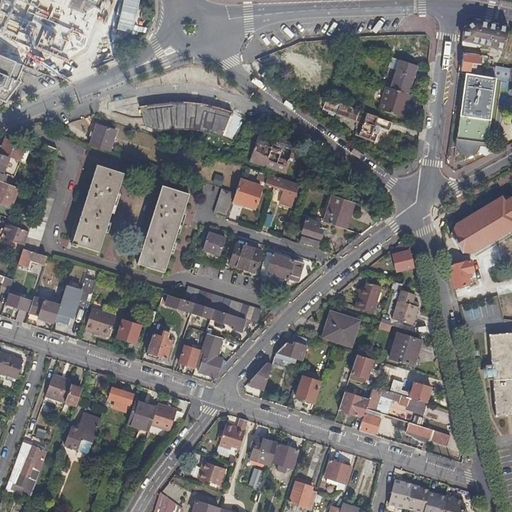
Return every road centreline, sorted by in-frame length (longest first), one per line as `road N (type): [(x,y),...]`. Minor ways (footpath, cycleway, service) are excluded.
road 1 (tertiary): [(419,208),(485,485)]
road 2 (residential): [(219,400),(485,485)]
road 3 (residential): [(219,400),(315,290),(419,208)]
road 4 (tertiary): [(200,41),(419,208)]
road 5 (tertiary): [(450,5),(206,22)]
road 6 (residential): [(0,330),(219,400)]
road 7 (tertiary): [(419,208),(450,5)]
road 8 (tertiary): [(0,120),(175,41)]
road 9 (residential): [(136,511),(219,400)]
